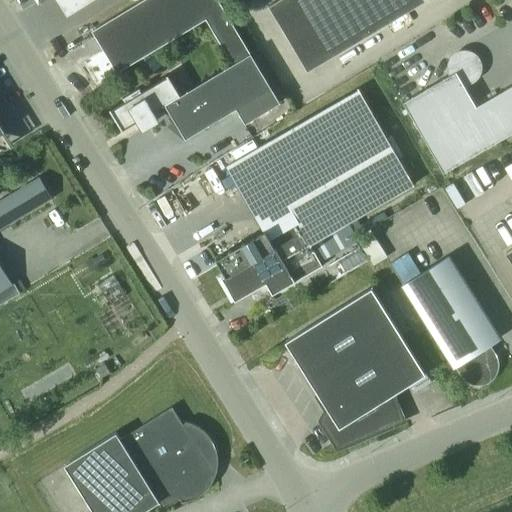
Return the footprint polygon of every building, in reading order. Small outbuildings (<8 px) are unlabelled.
[(38,0),(39,1),(40,0),(56,0),(67,16),(91,0),(38,0)] [(139,87),(123,97),(123,98),(124,98),(125,100),(110,110),(122,129),(137,120),(142,127),(141,128),(142,129),(158,119),(158,118),(157,118),(153,111),(165,104),(185,138),(236,108),(245,123),(280,102),(250,53),(218,0),(143,0),(90,32),(115,72),(203,18),(231,64),(179,95),(167,75),(141,91),(139,88),(140,88),(139,87)] [(277,0),(268,5),(307,71),(425,0),(277,0)] [(511,132),(511,85),(476,106),(464,86),(472,81),(478,75),(481,67),(479,59),(473,53),(464,51),(456,53),(450,59),(448,67),(450,75),(403,102),(444,172),(511,132)] [(268,230),(294,273),(322,257),(313,242),(414,184),(360,90),(230,164),(268,230)] [(34,179),(0,199),(0,227),(46,200),(45,199),(34,179)] [(273,294),(297,280),(294,273),(268,230),(267,232),(263,225),(214,253),(225,271),(221,273),(235,298),(265,281),(273,294)] [(387,256),(370,229),(357,237),(374,264),(387,256)] [(106,260),(102,254),(94,259),(98,265),(106,260)] [(498,362),(497,358),(495,354),(489,344),(499,338),(448,256),(403,284),(454,366),(456,365),(462,375),(465,379),(469,382),(474,384),(480,384),(485,383),(489,380),(493,377),(496,373),(498,368),(498,362)] [(0,273),(0,291),(8,287),(0,273)] [(371,287),(285,341),(327,409),(322,420),(338,446),(402,419),(391,395),(425,374),(371,287)] [(96,369),(101,377),(110,372),(104,364),(96,369)] [(116,432),(64,464),(93,511),(141,511),(158,502),(163,508),(180,498),(181,500),(181,501),(185,501),(188,500),(191,499),(194,497),(198,496),(200,494),(203,492),(206,490),(208,487),(210,484),(212,481),(213,478),(215,475),(216,472),(217,468),(217,465),(217,462),(217,458),(217,455),(216,451),(215,448),(214,445),(212,441),(211,438),(209,436),(206,433),(204,430),(201,428),(198,426),(195,425),(192,423),(188,422),(185,421),(185,422),(183,424),(172,406),(120,438),(116,432)]
